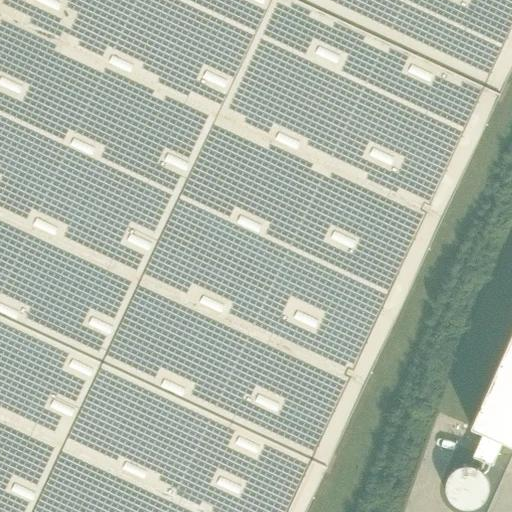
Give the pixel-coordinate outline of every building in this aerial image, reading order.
[(475,141),(501,86),(314,0),(0,0),(0,308),(327,461),(475,141)] [(511,0),(314,0),(501,86),(511,62),(511,0)] [(0,511),(303,511),(327,461),(0,308),(0,511)] [(511,332),(471,427),(483,432),(472,457),(492,465),(503,441),(511,444),(511,332)] [(482,498),(478,464),(450,468),(455,501),(482,498)]
